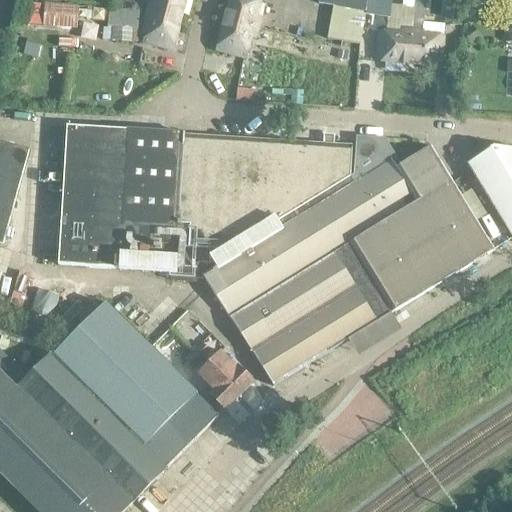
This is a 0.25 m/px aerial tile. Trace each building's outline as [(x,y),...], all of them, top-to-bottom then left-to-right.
[(147,11),(181,21),(186,0),(154,0),(154,2),(150,1),(147,11)] [(230,0),(225,19),(259,29),(265,6),(260,5),(261,0),(230,0)] [(367,0),(318,0),(318,4),(333,7),(327,41),(359,46),(365,12),(367,0)] [(388,17),(391,0),(369,0),(368,13),(388,17)] [(414,0),(412,19),(424,20),(425,0),(414,0)] [(461,27),(462,0),(446,0),(444,26),(461,27)] [(79,8),(45,4),(44,27),(78,30),(79,8)] [(86,20),(109,22),(110,11),(94,10),(94,8),(88,8),(86,20)] [(137,29),(138,13),(110,11),(109,22),(109,27),(137,29)] [(181,21),(147,11),(144,22),(149,23),(143,44),(173,52),(181,21)] [(259,29),(225,19),(216,52),(246,59),(248,52),(258,54),(262,42),(271,44),(274,34),(270,32),(259,29)] [(481,37),(473,27),(463,35),(471,45),(481,37)] [(411,65),(414,31),(401,29),(401,34),(379,32),(377,62),(411,65)] [(423,31),(414,31),(411,65),(441,68),(444,38),(422,36),(423,31)] [(264,43),(261,56),(279,59),(282,47),(264,43)] [(42,48),(27,44),(23,55),(40,59),(42,48)] [(26,127),(18,137),(30,146),(37,135),(26,127)] [(216,260),(218,262),(352,180),(350,178),(352,147),(334,146),(334,139),(324,138),(323,145),(185,136),(185,135),(128,131),(67,128),(58,266),(119,270),(172,274),(172,282),(196,283),(197,263),(212,264),(212,263),(216,260)] [(495,251),(434,153),(431,148),(397,168),(392,160),(383,145),(381,145),(381,141),(376,140),(356,139),(355,152),(355,162),(354,176),(350,178),(352,180),(218,262),(220,266),(202,277),(213,293),(273,387),(348,342),(391,315),(495,251)] [(0,244),(3,245),(29,150),(0,142),(0,244)] [(511,151),(493,150),(467,166),(511,238),(511,151)] [(48,329),(53,307),(32,301),(26,323),(48,329)] [(219,418),(150,351),(104,306),(98,312),(18,391),(12,385),(22,376),(6,361),(0,366),(0,475),(37,511),(124,511),(163,473),(219,418)] [(184,361),(194,371),(211,353),(202,344),(184,361)] [(225,412),(253,384),(254,384),(238,368),(237,369),(221,354),(198,376),(214,392),(209,396),(225,412)]
